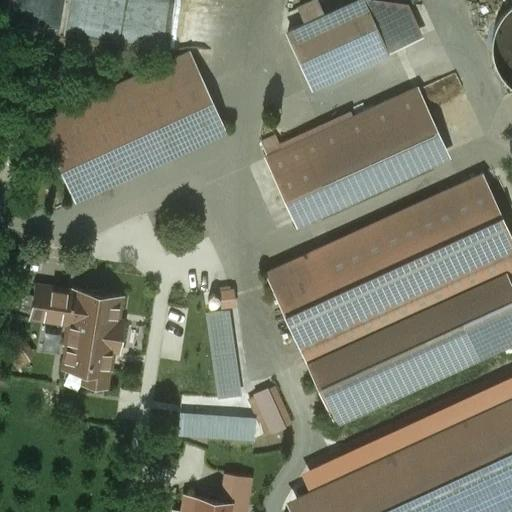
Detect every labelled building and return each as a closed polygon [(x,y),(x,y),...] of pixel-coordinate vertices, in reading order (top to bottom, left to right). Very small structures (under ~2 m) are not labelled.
[(63,0),(62,14),(68,15),(66,29),(91,32),(94,5),(216,21),(219,0),(63,0)] [(362,0),(352,0),(287,30),(313,87),(387,54),(362,0)] [(495,23),(490,40),(491,58),(499,75),(511,88),(511,4),(506,8),(495,23)] [(192,57),(43,121),(74,195),(224,131),(192,57)] [(420,92),(269,157),(297,221),(448,156),(420,92)] [(511,229),(487,175),(268,275),(308,360),(504,273),(511,269),(511,229)] [(308,360),(335,420),(511,341),(511,291),(504,273),(308,360)] [(120,296),(34,284),(30,316),(70,323),(63,367),(86,369),(83,383),(105,386),(112,350),(117,351),(123,322),(118,320),(120,296)] [(511,511),(511,394),(287,500),(292,511),(511,511)] [(231,511),(233,503),(184,496),(181,511),(231,511)]
